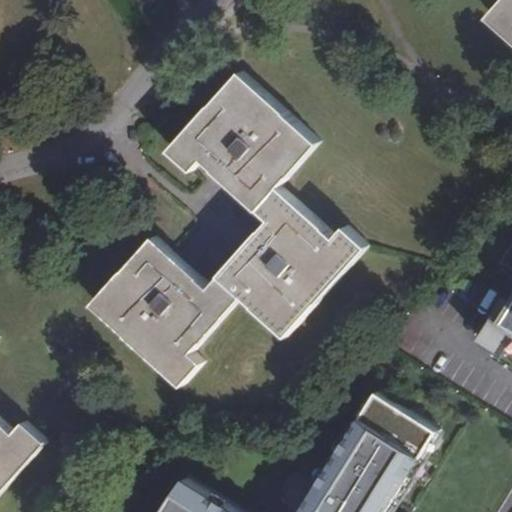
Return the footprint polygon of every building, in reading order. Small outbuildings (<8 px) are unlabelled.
[(511,0),(506,0),(494,13),(511,29),(511,0)] [(322,140),(245,70),(174,149),(196,169),(207,159),(273,219),(214,285),(157,236),(99,303),(187,380),(208,358),(197,349),(245,294),(289,333),(370,244),(349,224),(339,235),(282,186),(322,140)] [(511,268),(511,290),(482,340),(511,358),(511,247),(502,263),(511,268)] [(0,336),(0,335),(0,492),(49,438),(28,419),(17,431),(0,415),(0,336)] [(240,511),(190,480),(169,511),(391,511),(444,429),(381,390),(304,511),(240,511)]
